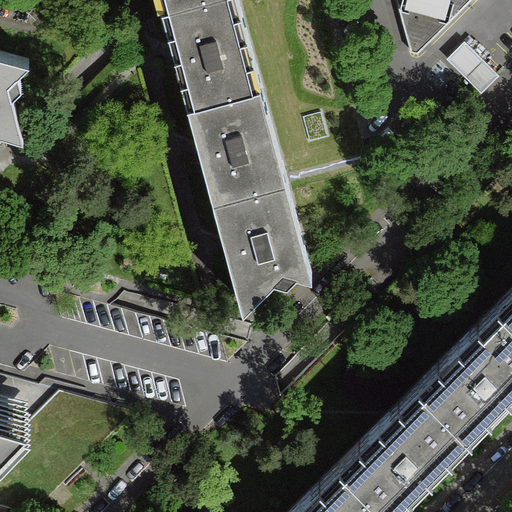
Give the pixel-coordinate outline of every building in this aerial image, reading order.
[(240,0),(163,0),(189,96),(262,76),(240,0)] [(395,0),(410,51),(417,53),(470,0),(395,0)] [(482,90),(499,74),(467,41),(449,58),(482,90)] [(0,47),(0,125),(14,129),(25,132),(9,78),(29,56),(0,47)] [(287,172),(262,76),(189,96),(215,192),(287,172)] [(0,143),(14,129),(0,125),(0,143)] [(290,183),(287,172),(215,192),(244,303),(285,262),(313,270),(290,183)] [(511,286),(499,300),(511,313),(511,286)] [(474,432),(511,393),(511,313),(499,300),(421,379),(474,432)] [(474,432),(421,379),(341,459),(394,511),(474,432)] [(60,389),(0,449),(0,502),(33,511),(136,409),(60,389)] [(0,439),(1,438),(0,432),(0,428),(13,416),(10,404),(0,400),(0,439)] [(393,511),(394,511),(341,459),(287,511),(393,511)]
